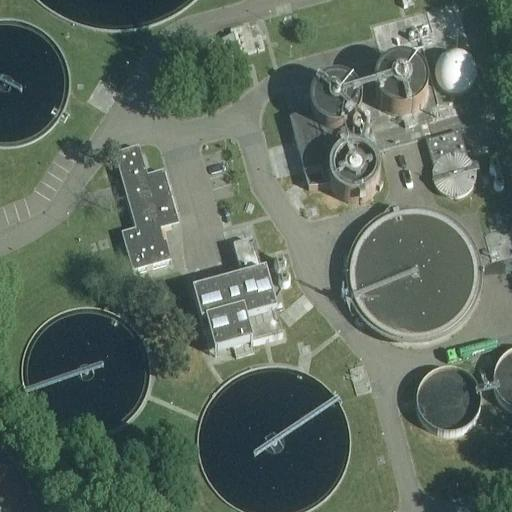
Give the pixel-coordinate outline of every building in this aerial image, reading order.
[(231,39),(205,46),(210,67),(264,52),(259,31),(250,34),(248,28),(230,33),(231,39)] [(455,99),(462,98),(468,96),(474,91),(477,84),(478,77),(477,70),(473,64),(468,59),(461,56),(453,56),(446,58),(441,63),(437,69),(435,75),(435,82),(438,89),(442,94),(448,98),(455,99)] [(290,123),(308,192),(330,190),(330,188),(329,186),(329,184),(328,182),(328,181),(328,179),(328,177),(329,175),(329,173),(330,171),(330,169),(332,166),(333,164),(335,163),(336,161),(339,159),(342,157),(346,155),(348,155),(352,154),(356,154),(358,155),(359,155),(360,150),(356,133),(352,129),(349,132),(348,133),(346,134),(342,135),(338,136),(334,136),(331,136),(327,135),(325,134),(321,132),(318,130),(317,129),(314,126),(313,124),(311,121),(311,119),(310,117),(310,115),(309,113),(290,123)] [(426,144),(434,173),(435,170),(436,168),(438,166),(439,165),(441,163),(444,161),(446,160),(449,159),(453,159),(456,159),(459,159),(461,160),(464,161),(466,163),(467,164),(459,134),(426,144)] [(164,245),(160,233),(179,228),(165,175),(147,180),(139,151),(114,158),(135,233),(121,237),(132,276),(171,265),(166,245),(164,245)] [(455,205),(462,204),(469,201),(474,196),(477,190),(478,183),(477,176),(473,169),(468,165),(461,162),(454,162),(447,164),(441,168),(437,174),(435,181),(436,188),(438,194),(443,200),(449,203),(455,205)] [(242,283),(192,296),(201,328),(205,327),(214,359),(234,353),(236,361),(254,356),(252,348),(282,340),(265,277),(261,278),(252,246),(233,251),(242,283)]
